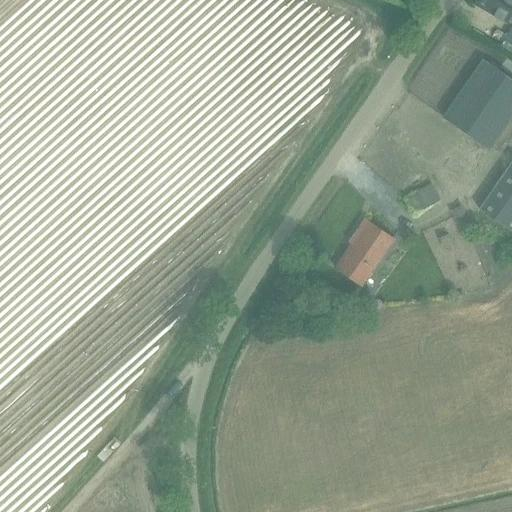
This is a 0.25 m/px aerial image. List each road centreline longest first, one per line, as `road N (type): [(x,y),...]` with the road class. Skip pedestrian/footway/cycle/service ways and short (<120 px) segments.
road 1 (unclassified): [(220,341),(450,0)]
road 2 (unclassified): [(220,341),(75,511)]
road 3 (unclassified): [(196,511),(195,401),(220,341)]
